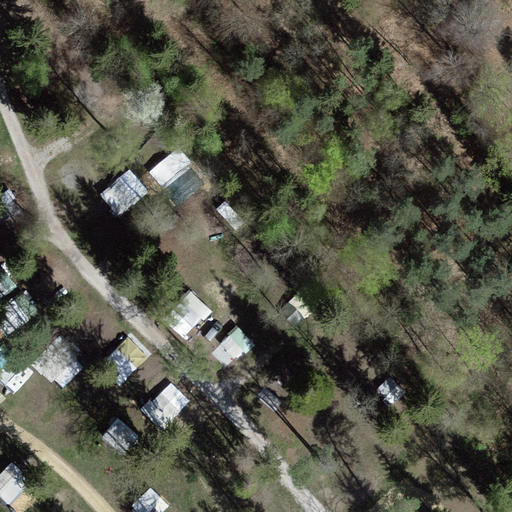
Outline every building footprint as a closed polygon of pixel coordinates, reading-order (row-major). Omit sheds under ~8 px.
[(95,66),(72,85),(91,106),(113,86),(95,66)] [(33,118),(64,98),(45,69),(14,89),(33,118)] [(182,145),(156,169),(174,189),(200,165),(182,145)] [(93,220),(108,243),(141,222),(126,199),(93,220)] [(50,250),(29,269),(53,294),(74,274),(50,250)] [(179,303),(165,317),(181,332),(195,318),(179,303)] [(140,360),(149,350),(131,334),(122,344),(140,360)] [(301,342),(274,370),(289,384),(315,355),(301,342)] [(294,381),(309,396),(330,374),(315,360),(294,381)] [(261,398),(278,416),(292,402),(275,384),(261,398)] [(67,408),(53,423),(67,435),(81,420),(67,408)] [(143,450),(152,425),(118,412),(108,437),(143,450)] [(420,442),(440,459),(457,439),(437,422),(420,442)] [(0,488),(21,511),(22,511),(44,493),(14,461),(0,474),(0,488)] [(85,474),(76,484),(94,501),(103,492),(85,474)] [(160,484),(137,501),(145,511),(159,511),(173,502),(160,484)]
